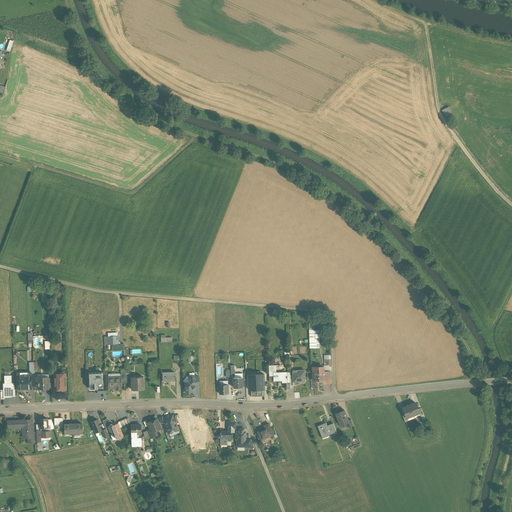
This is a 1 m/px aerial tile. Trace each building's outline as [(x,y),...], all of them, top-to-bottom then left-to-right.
[(449,107),(442,111),(446,118),(453,114),(449,107)] [(310,348),(321,348),(320,329),(315,330),(315,323),(309,323),(310,348)] [(324,367),(316,368),(316,372),(313,372),(314,380),(324,380),(324,383),(330,383),(330,372),(324,373),(324,367)] [(305,370),(300,371),(300,373),(293,373),(294,379),(294,382),(305,382),(305,370)] [(103,387),(102,372),(88,373),(89,388),(94,388),(94,389),(97,389),(97,388),(103,387)] [(174,372),(162,372),(162,381),(175,381),(174,372)] [(275,372),(274,373),(274,375),(274,381),(283,381),(283,383),(287,382),(288,382),(287,372),(275,372)] [(55,374),(54,374),(54,390),(59,389),(59,391),(62,391),(61,389),(66,389),(65,373),(64,373),(64,374),(60,374),(55,374)] [(264,374),(249,375),(249,390),(251,390),(263,389),(265,389),(264,374)] [(18,375),(17,375),(17,389),(17,390),(31,389),(31,375),(25,375),(18,375)] [(11,376),(5,376),(5,384),(3,384),(4,390),(4,397),(8,397),(8,396),(10,396),(14,396),(14,389),(14,384),(11,384),(11,376)] [(120,376),(108,377),(109,388),(116,388),(116,390),(121,390),(120,382),(120,376)] [(189,379),(185,383),(185,387),(184,388),(185,389),(185,392),(191,392),(191,389),(195,385),(195,377),(195,376),(189,376),(189,379)] [(131,377),(131,382),(131,390),(143,389),(143,377),(131,377)] [(243,388),(243,378),(237,378),(234,378),(234,388),(243,388)] [(51,379),(37,379),(38,389),(48,389),(48,388),(48,381),(51,381),(51,379)] [(228,381),(223,381),(223,385),(220,385),(220,394),(228,394),(228,385),(228,381)] [(416,403),(409,405),(413,415),(419,413),(420,413),(418,409),(416,403)] [(409,405),(403,408),(406,414),(407,418),(408,418),(413,415),(409,405)] [(348,421),(344,410),(336,414),(340,424),(347,422),(349,421),(348,421)] [(163,419),(164,423),(169,434),(178,430),(175,423),(172,416),(172,415),(163,419)] [(107,418),(106,419),(102,421),(105,429),(109,427),(108,426),(110,423),(111,424),(112,422),(107,418)] [(128,418),(120,421),(122,427),(130,424),(128,418)] [(47,419),(39,419),(40,429),(40,437),(41,437),(51,437),(50,425),(47,425),(47,419)] [(156,419),(147,423),(150,429),(153,438),(153,440),(154,440),(157,439),(157,438),(156,434),(157,433),(156,431),(156,430),(160,428),(156,419)] [(31,420),(13,421),(14,428),(19,428),(19,431),(22,430),(23,433),(28,433),(28,443),(34,443),(33,428),(31,428),(31,420)] [(102,430),(97,420),(91,422),(95,433),(102,430)] [(326,422),(321,424),(321,425),(318,426),(323,438),(329,436),(329,435),(337,432),(333,423),(327,426),(326,422)] [(116,424),(115,423),(113,425),(111,424),(110,423),(108,426),(109,427),(111,432),(112,432),(113,432),(116,439),(122,437),(117,423),(116,424)] [(70,424),(64,424),(64,433),(73,433),(73,424),(70,424)] [(82,424),(76,424),(73,424),(73,433),(82,433),(82,424)] [(140,424),(130,425),(131,433),(136,432),(136,434),(141,434),(140,424)] [(269,424),(265,426),(266,429),(258,432),(262,443),(266,441),(265,439),(274,435),(271,429),(269,424)] [(244,429),(240,429),(240,432),(237,432),(237,434),(236,434),(236,439),(237,439),(237,446),(245,446),(245,440),(245,432),(244,432),(244,429)] [(203,430),(197,432),(201,442),(201,444),(211,440),(207,432),(204,433),(203,430)] [(228,431),(221,431),(221,433),(221,434),(221,435),(221,438),(221,440),(227,440),(231,440),(231,436),(231,432),(231,430),(228,430),(228,431)] [(136,437),(136,434),(136,432),(131,433),(131,434),(131,443),(138,443),(141,443),(141,437),(136,437)] [(194,444),(201,442),(197,432),(187,436),(190,444),(194,443),(194,444)]
